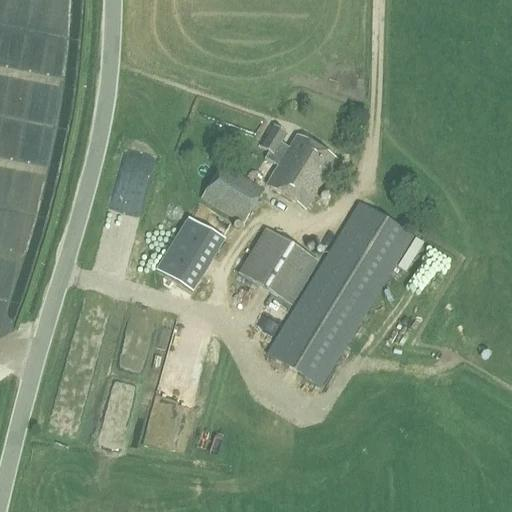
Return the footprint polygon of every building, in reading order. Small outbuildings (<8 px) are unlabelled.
[(287,150),(279,144),(284,136),(272,128),(259,148),(266,153),(262,159),(276,168),(265,187),(304,211),(334,161),(295,137),(287,150)] [(242,224),(262,192),(221,167),(201,199),(242,224)] [(320,388),(413,237),(357,203),(265,355),(320,388)] [(193,294),(224,242),(189,221),(157,273),(193,294)] [(318,262),(264,230),(236,275),(290,308),(318,262)] [(165,440),(191,351),(172,345),(146,434),(165,440)]
